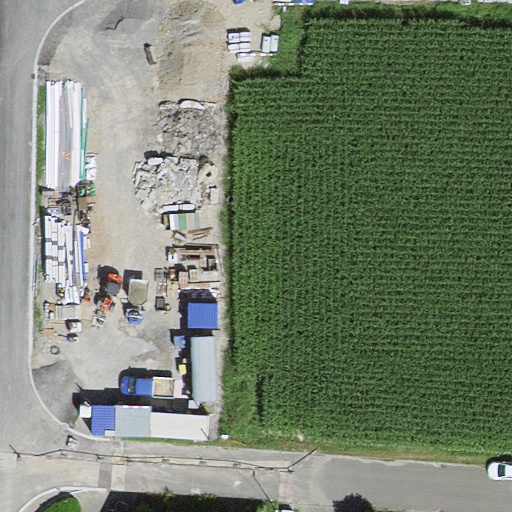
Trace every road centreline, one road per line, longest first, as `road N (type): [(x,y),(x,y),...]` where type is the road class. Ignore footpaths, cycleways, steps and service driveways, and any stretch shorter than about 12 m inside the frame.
road 1 (residential): [(511,492),(0,458)]
road 2 (residential): [(0,458),(11,0)]
